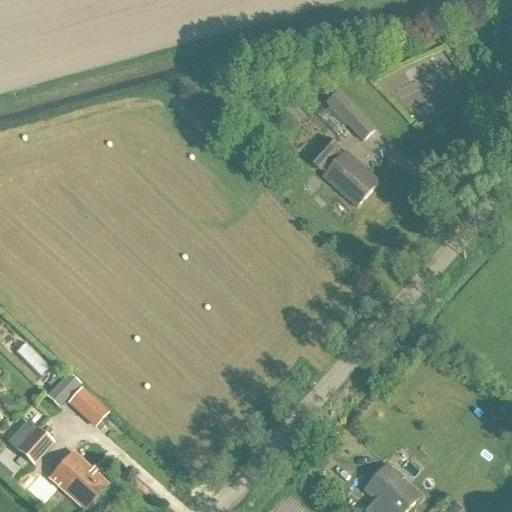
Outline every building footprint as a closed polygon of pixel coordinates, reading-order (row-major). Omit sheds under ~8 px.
[(328,107),(362,144),(375,133),(341,96),(328,107)] [(346,155),(344,158),(340,154),(341,153),(328,141),(308,163),(321,175),(322,174),(326,177),(324,180),(357,211),(380,186),(346,155)] [(26,345),(18,353),(41,377),(49,368),(26,345)] [(45,400),(58,412),(80,388),(67,376),(45,400)] [(108,417),(81,393),(68,408),(96,432),(108,417)] [(27,423),(6,445),(16,454),(36,431),(27,423)] [(36,431),(16,454),(33,469),(53,447),(36,431)] [(73,456),(49,482),(81,511),(85,511),(107,488),(73,456)] [(421,500),(422,499),(388,469),(365,494),(385,511),(410,511),(416,505),(419,508),(424,503),(421,500)]
